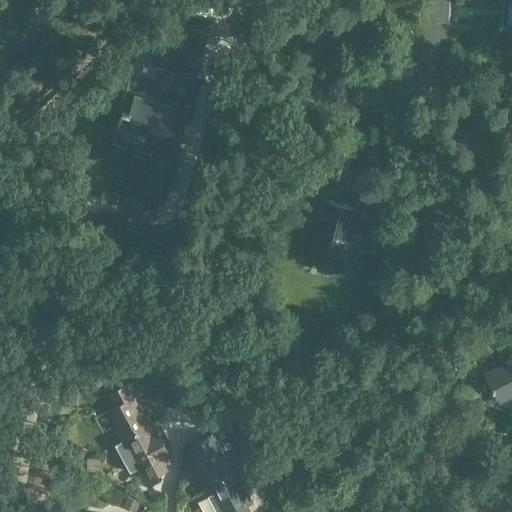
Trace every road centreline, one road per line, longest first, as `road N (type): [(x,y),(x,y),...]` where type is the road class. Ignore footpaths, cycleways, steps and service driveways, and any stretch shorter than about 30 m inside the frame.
road 1 (unclassified): [(204,345),(210,287),(285,0)]
road 2 (unclassified): [(506,511),(204,345)]
road 3 (unclassified): [(12,511),(55,262)]
road 4 (unclassified): [(204,345),(55,262)]
road 5 (track): [(204,345),(171,511)]
